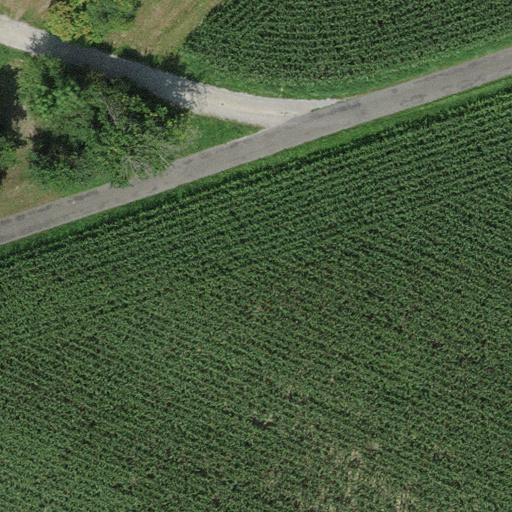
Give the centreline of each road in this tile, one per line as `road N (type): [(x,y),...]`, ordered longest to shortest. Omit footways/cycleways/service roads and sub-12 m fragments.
road 1 (track): [(0,239),(511,73)]
road 2 (track): [(340,126),(249,117),(0,33)]
